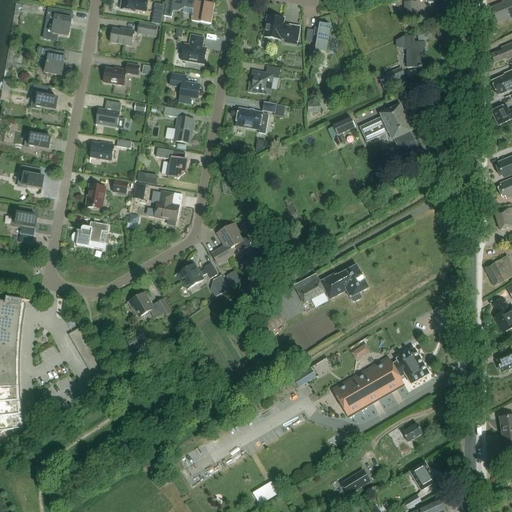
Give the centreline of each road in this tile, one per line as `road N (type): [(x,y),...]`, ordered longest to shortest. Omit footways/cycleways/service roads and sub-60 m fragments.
road 1 (residential): [(95,0),(46,256),(54,281),(86,289),(105,287),(185,240),(194,224),(232,0)]
road 2 (secondary): [(470,511),(470,0)]
